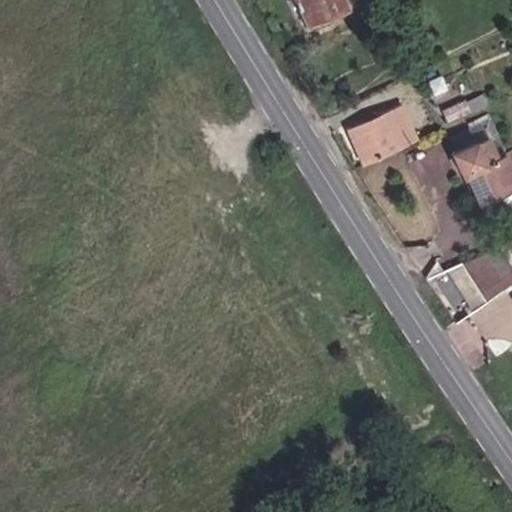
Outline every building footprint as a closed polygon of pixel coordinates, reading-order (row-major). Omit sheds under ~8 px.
[(290,0),(302,29),(344,14),(339,0),(290,0)] [(361,168),(405,149),(396,126),(382,131),(377,119),(344,133),(361,168)] [(511,194),(511,179),(502,158),(495,160),(488,142),(450,156),(459,180),(466,179),(480,208),(511,194)] [(511,153),(502,158),(511,179),(511,153)] [(511,293),(511,284),(496,254),(460,269),(482,308),(511,293)]
